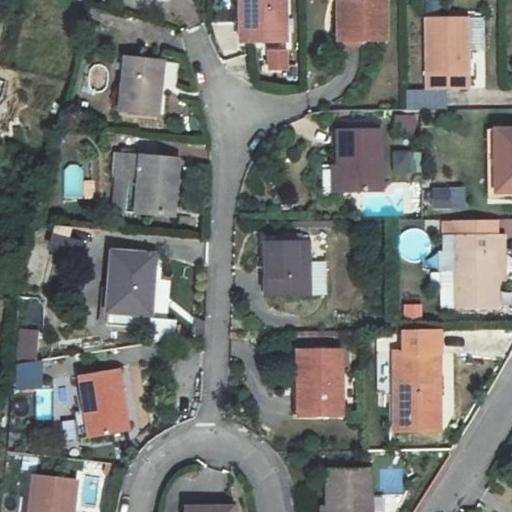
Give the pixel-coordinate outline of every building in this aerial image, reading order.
[(238,0),(239,40),(281,41),(281,0),(238,0)] [(382,0),(335,0),(336,36),(383,37),(382,0)] [(465,83),(466,49),(467,14),(424,14),(423,82),(465,83)] [(481,14),(467,14),(466,49),(481,49),(481,14)] [(281,50),(265,49),(265,68),(281,68),(281,50)] [(126,125),(164,120),(157,67),(120,72),(126,125)] [(393,136),(414,136),(414,115),(393,115),(393,136)] [(333,188),(377,188),(377,128),(333,128),(333,188)] [(497,193),(511,192),(511,132),(496,133),(497,193)] [(420,180),(420,151),(388,151),(387,180),(420,180)] [(182,216),(175,159),(113,165),(115,190),(142,187),(146,219),(182,216)] [(463,211),(463,189),(432,189),(432,212),(463,211)] [(510,306),(510,275),(509,238),(471,239),(470,283),(469,307),(510,306)] [(264,294),(302,294),(302,240),(264,240),(264,294)] [(152,278),(154,254),(113,251),(109,309),(142,312),(144,278),(152,278)] [(175,342),(176,319),(150,318),(150,341),(175,342)] [(17,356),(36,357),(37,331),(18,330),(17,356)] [(323,332),(296,332),(296,346),(323,347),(323,332)] [(293,350),(293,371),(293,390),(299,390),(298,415),(336,415),(337,349),(293,350)] [(441,427),(440,397),(437,398),(436,353),(396,354),(397,428),(441,427)] [(12,363),(14,391),(42,389),(40,361),(12,363)] [(81,434),(117,430),(112,369),(75,372),(81,434)] [(287,415),(298,415),(299,390),(293,390),(293,371),(288,371),(287,415)] [(38,456),(22,454),(21,468),(36,470),(38,456)] [(326,511),(369,511),(369,470),(327,470),(326,511)] [(72,511),(77,481),(35,476),(30,511),(72,511)] [(228,511),(229,503),(185,502),(185,511),(228,511)]
